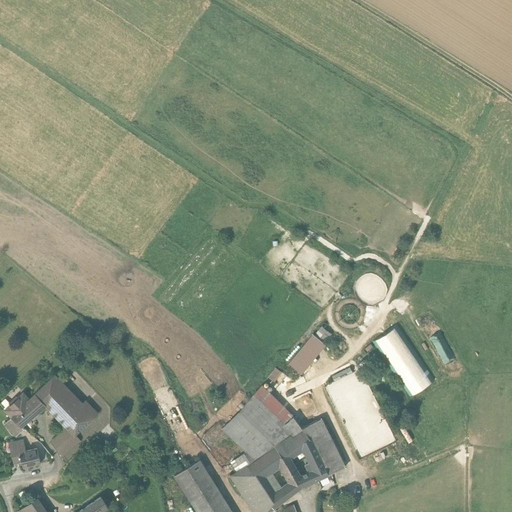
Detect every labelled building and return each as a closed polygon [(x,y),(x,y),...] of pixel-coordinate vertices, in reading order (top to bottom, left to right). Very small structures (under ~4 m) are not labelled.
[(313,335),(288,364),(301,374),(325,345),(313,335)] [(274,381),(281,384),(285,371),(277,369),(274,381)] [(81,406),(53,377),(47,384),(74,412),(81,406)] [(47,384),(46,384),(35,395),(45,405),(67,428),(74,435),(75,434),(86,424),(74,412),(47,384)] [(294,434),(253,394),(239,412),(275,446),(275,447),(286,440),(285,439),(291,435),(294,434)] [(24,406),(12,418),(21,427),(45,405),(35,395),(29,400),(24,406)] [(24,395),(18,400),(24,406),(29,400),(24,395)] [(17,399),(4,411),(12,418),(24,406),(18,400),(17,399)] [(81,406),(74,412),(86,424),(97,413),(85,401),(81,406)] [(239,412),(222,429),(246,452),(255,460),(275,446),(239,412)] [(21,427),(12,418),(5,424),(16,437),(24,430),(21,427)] [(321,419),(302,428),(294,434),(291,435),(302,451),(304,449),(305,451),(314,445),(328,475),(344,467),(321,419)] [(67,428),(51,443),(58,452),(58,451),(58,452),(59,452),(74,439),(76,436),(75,434),(74,435),(67,428)] [(291,435),(285,439),(286,440),(275,447),(286,464),(291,461),(290,458),(302,451),(291,435)] [(74,439),(59,452),(63,456),(77,443),(74,439)] [(37,449),(25,452),(22,441),(12,443),(14,452),(12,452),(15,463),(21,462),(23,468),(40,464),(37,449)] [(328,475),(314,445),(305,451),(313,470),(306,473),(300,477),(300,478),(304,486),(328,475)] [(289,482),(274,494),(263,477),(280,465),(281,467),(286,464),(275,447),(275,446),(255,460),(237,472),(231,476),(253,511),(267,511),(273,508),(295,492),(289,482)] [(246,452),(231,462),(237,472),(255,460),(246,452)] [(199,460),(174,475),(190,501),(215,485),(199,460)] [(300,477),(291,461),(286,464),(281,467),(289,482),(295,492),(302,487),(304,486),(300,478),(300,477)] [(232,511),(215,485),(190,501),(196,511),(232,511)] [(100,497),(79,511),(100,511),(107,507),(100,497)] [(45,511),(36,498),(26,505),(30,511),(45,511)]
